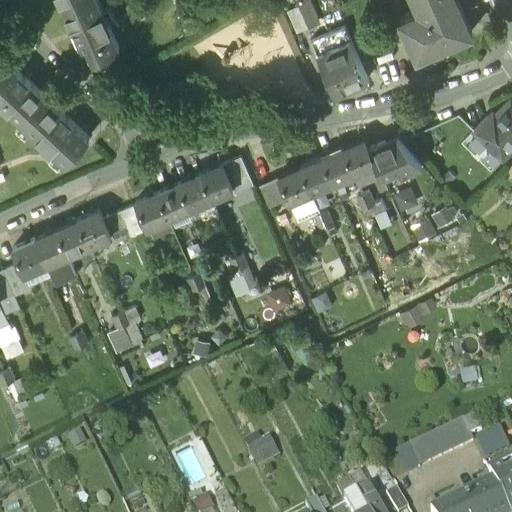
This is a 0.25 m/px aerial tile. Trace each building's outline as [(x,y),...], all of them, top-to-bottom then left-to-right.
[(97,0),(60,0),(88,61),(119,47),(97,0)] [(302,0),(291,4),(302,32),(326,23),(316,0),(302,0)] [(414,0),(418,9),(400,17),(416,56),(472,32),(457,0),(414,0)] [(200,2),(188,8),(193,20),(206,15),(200,2)] [(344,24),(311,38),(334,92),(368,78),(344,24)] [(88,136),(1,55),(0,56),(0,101),(65,162),(88,136)] [(511,100),(510,98),(489,119),(486,116),(473,130),(502,157),(511,147),(511,100)] [(410,124),(397,130),(401,139),(414,133),(410,124)] [(422,164),(397,134),(396,135),(369,147),(376,163),(381,173),(397,167),(400,173),(422,164)] [(365,136),(342,146),(342,147),(353,172),(359,185),(379,177),(374,164),(376,163),(369,147),(365,136)] [(342,147),(321,156),(332,182),(353,172),(342,147)] [(240,154),(227,159),(240,189),(252,183),(240,154)] [(321,156),(299,165),(310,191),(332,182),(321,156)] [(233,187),(222,162),(200,171),(211,197),(233,187)] [(299,165),(277,175),(288,200),(310,191),(299,165)] [(200,171),(178,181),(189,206),(211,197),(200,171)] [(277,175),(258,183),(268,205),(281,200),(282,203),(288,200),(277,175)] [(178,181),(157,190),(168,216),(189,206),(178,181)] [(381,198),(374,201),(369,189),(362,192),(368,205),(371,214),(385,208),(381,198)] [(157,190),(135,199),(146,225),(148,224),(152,235),(172,226),(168,216),(157,190)] [(362,192),(356,195),(361,208),(368,205),(362,192)] [(132,203),(119,208),(130,234),(142,229),(132,203)] [(100,208),(78,218),(89,243),(111,234),(100,208)] [(119,208),(107,214),(118,239),(130,234),(119,208)] [(336,232),(326,209),(319,212),(329,235),(336,232)] [(329,235),(319,212),(313,214),(323,237),(329,235)] [(78,218),(56,227),(67,253),(89,243),(78,218)] [(56,227),(35,236),(46,262),(67,253),(56,227)] [(35,236),(13,246),(24,272),(46,262),(35,236)] [(241,251),(235,254),(240,267),(243,275),(250,272),(241,251)] [(235,254),(228,257),(234,270),(240,267),(235,254)] [(15,261),(3,267),(15,293),(27,288),(15,261)] [(15,293),(3,267),(0,268),(0,304),(4,312),(19,304),(15,293)] [(209,294),(199,272),(193,275),(202,296),(209,294)] [(202,296),(193,275),(187,277),(197,301),(203,298),(202,296)] [(270,289),(278,308),(297,300),(289,281),(270,289)] [(209,294),(202,296),(203,298),(206,306),(213,303),(209,294)] [(412,322),(440,304),(434,295),(406,313),(412,322)] [(124,309),(118,311),(123,324),(130,321),(124,309)] [(117,327),(108,331),(116,349),(131,342),(123,324),(118,311),(112,314),(117,327)] [(141,337),(134,320),(130,321),(123,324),(131,342),(141,337)] [(82,329),(76,332),(81,345),(88,342),(82,329)] [(81,345),(76,332),(70,335),(75,347),(81,345)] [(14,378),(9,365),(3,368),(8,381),(14,378)] [(8,381),(3,368),(0,369),(0,379),(2,383),(8,381)] [(463,421),(407,448),(417,468),(473,441),(463,421)] [(260,466),(284,456),(274,432),(250,442),(260,466)] [(507,511),(511,511),(511,465),(490,476),(495,486),(507,511)] [(355,476),(347,481),(356,497),(364,492),(355,476)] [(364,511),(356,497),(347,481),(335,487),(348,511),(364,511)] [(507,511),(495,486),(479,494),(478,492),(445,508),(446,510),(441,511),(507,511)] [(379,511),(367,490),(364,492),(356,497),(364,511),(379,511)] [(395,490),(386,496),(395,511),(402,511),(407,510),(395,490)] [(320,511),(315,501),(304,507),(307,511),(320,511)]
